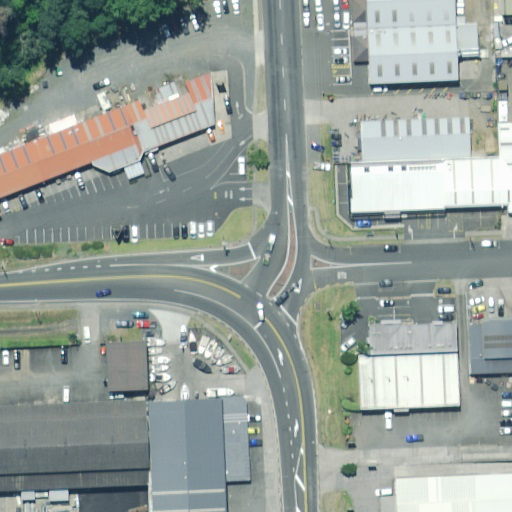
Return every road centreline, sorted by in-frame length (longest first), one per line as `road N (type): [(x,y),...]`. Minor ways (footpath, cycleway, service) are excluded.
road 1 (secondary): [(281,0),(290,194)]
road 2 (secondary): [(306,511),(301,400),(271,323)]
road 3 (unclassified): [(354,265),(511,258)]
road 4 (secondary): [(137,276),(252,249),(276,233)]
road 5 (secondary): [(137,276),(0,285)]
